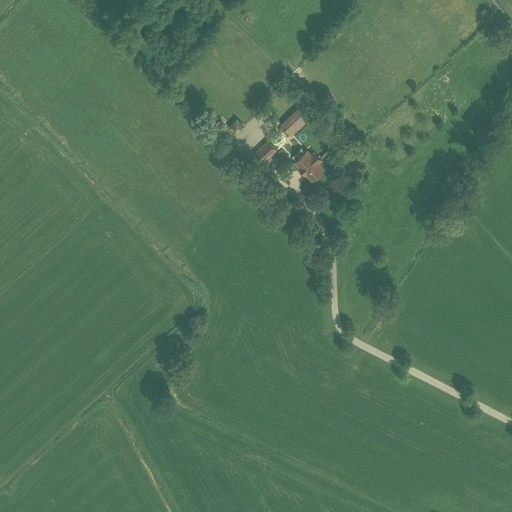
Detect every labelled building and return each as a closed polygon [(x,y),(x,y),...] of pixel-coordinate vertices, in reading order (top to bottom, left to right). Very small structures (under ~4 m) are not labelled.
[(304,101),(280,123),(291,135),(314,113),(304,101)] [(227,125),(236,131),(243,121),(233,115),(227,125)] [(245,121),(249,125),(255,119),(252,115),(245,121)] [(218,132),(220,135),(228,128),(220,120),(213,127),(214,128),(213,129),(217,133),(218,132)] [(253,155),(262,165),(278,150),(269,140),(253,155)] [(307,151),(306,151),(302,147),(293,156),(297,161),(295,162),(300,167),(305,173),(306,173),(312,179),(315,176),(316,178),(322,172),(321,171),(323,168),(318,162),(321,160),(314,152),(311,155),(307,151)]
